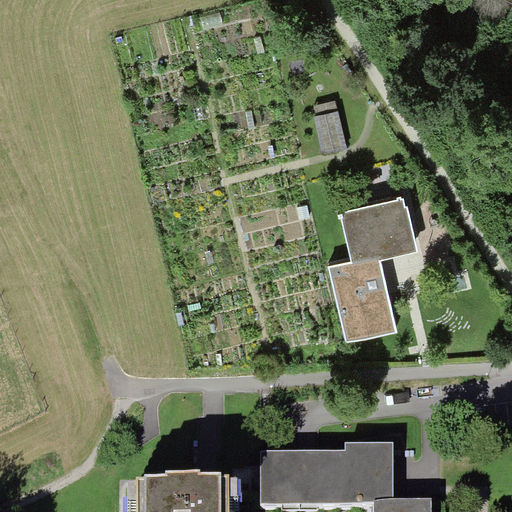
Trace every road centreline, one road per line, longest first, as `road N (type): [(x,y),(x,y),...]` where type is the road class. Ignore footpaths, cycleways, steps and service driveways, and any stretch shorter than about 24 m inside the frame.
road 1 (residential): [(124,386),(511,371)]
road 2 (track): [(511,287),(323,0)]
